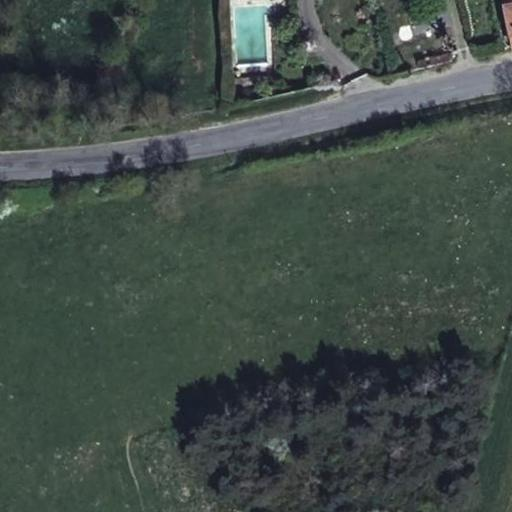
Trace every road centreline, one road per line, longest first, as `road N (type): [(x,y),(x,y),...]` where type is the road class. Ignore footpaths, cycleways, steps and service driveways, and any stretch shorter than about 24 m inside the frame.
road 1 (tertiary): [(0,171),(268,136),(511,82)]
road 2 (unknown): [(185,0),(199,146)]
